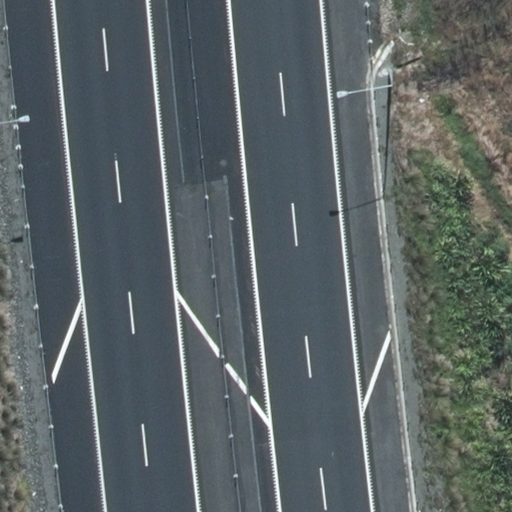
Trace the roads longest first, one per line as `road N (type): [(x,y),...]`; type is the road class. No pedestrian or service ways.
road 1 (motorway): [(154,511),(104,0)]
road 2 (motorway): [(274,0),(321,511)]
